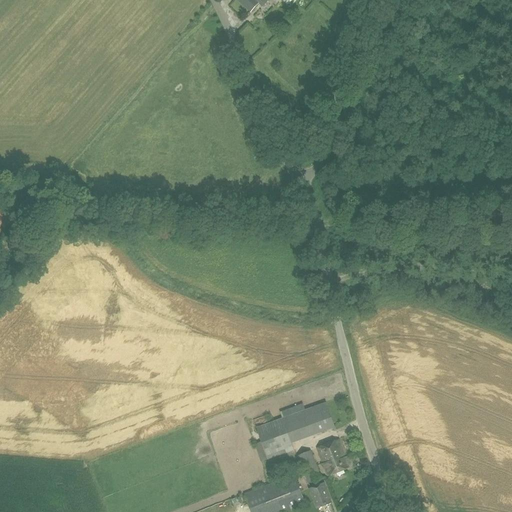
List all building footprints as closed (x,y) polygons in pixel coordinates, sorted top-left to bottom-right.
[(238,0),(251,12),(259,3),(262,7),(268,0),(271,0),(276,4),(279,0),(257,0),(257,1),(255,0),(238,0)] [(291,10),(300,2),(298,0),(296,0),(289,7),(291,10)] [(272,17),(279,9),(272,3),(265,10),(272,17)] [(334,424),(326,403),(301,412),(309,433),(334,424)] [(350,468),(340,439),(318,448),(328,476),(350,468)] [(311,451),(299,456),(310,483),(322,478),(311,451)] [(287,511),(307,504),(295,474),(245,494),(251,511),(287,511)] [(311,488),(318,506),(330,501),(324,483),(311,488)]
